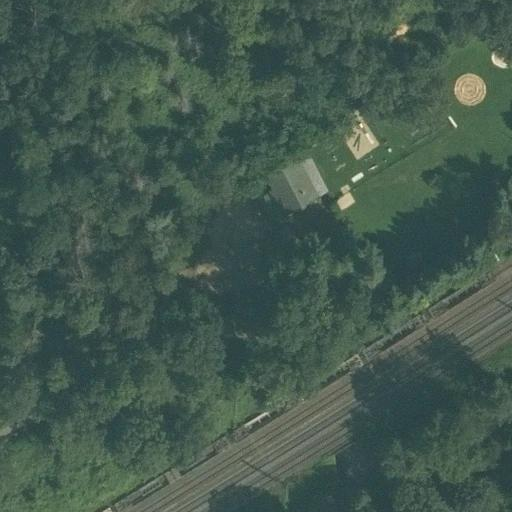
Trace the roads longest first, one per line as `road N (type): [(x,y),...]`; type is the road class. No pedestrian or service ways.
road 1 (residential): [(362,473),(292,360),(246,331),(0,427)]
road 2 (residential): [(362,473),(511,435)]
